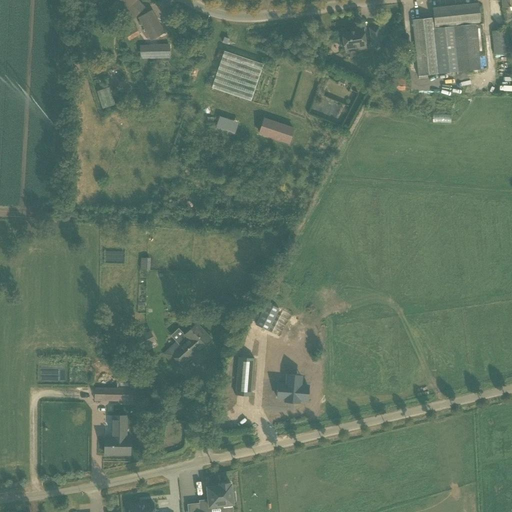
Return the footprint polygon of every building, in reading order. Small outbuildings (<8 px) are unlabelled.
[(118,0),(120,1),(119,2),(134,17),(144,8),(136,0),(118,0)] [(433,18),(434,28),(480,24),(478,4),(432,8),(433,18)] [(151,11),(143,16),(139,18),(151,40),(164,32),(152,11),(151,11)] [(434,28),(433,18),(412,20),(418,76),(439,73),(434,28)] [(480,24),(434,28),(439,73),(486,68),(482,23),(480,24)] [(129,41),(139,35),(133,25),(123,31),(129,41)] [(370,28),(373,46),(382,44),(379,27),(370,28)] [(355,31),(341,33),(344,50),(358,48),(358,50),(366,48),(363,28),(355,29),(355,31)] [(500,60),(500,59),(500,54),(508,54),(509,53),(507,30),(491,32),(492,36),(493,49),(487,50),(488,57),(493,57),(493,55),(494,55),(494,60),(500,60)] [(140,46),(140,58),(150,58),(150,59),(170,59),(170,43),(150,44),(150,48),(146,48),(146,46),(140,46)] [(253,100),(264,62),(224,51),(213,88),(253,100)] [(339,82),(348,86),(351,79),(342,76),(339,82)] [(387,77),(385,89),(405,91),(406,80),(387,77)] [(111,87),(98,89),(101,107),(115,105),(111,87)] [(230,120),(217,118),(215,130),(228,132),(230,120)] [(259,134),(288,143),(293,131),(263,121),(259,134)] [(256,325),(267,331),(275,316),(278,310),(267,304),(256,325)] [(180,364),(182,366),(198,350),(199,350),(211,339),(197,323),(167,350),(163,354),(172,363),(177,368),(180,364)] [(158,337),(152,326),(138,335),(144,345),(158,337)] [(297,369),(297,347),(279,346),(279,354),(264,353),(264,368),(297,369)] [(238,358),(235,395),(251,396),(253,359),(238,358)] [(132,387),(132,380),(118,380),(117,387),(95,386),(95,399),(105,399),(105,400),(134,400),(134,387),(132,387)] [(279,386),(271,384),(268,398),(276,400),(275,403),(289,405),(289,403),(297,404),(300,391),(292,389),(293,386),(280,383),(279,386)] [(105,437),(104,445),(104,455),(130,455),(130,434),(120,434),(120,437),(105,437)] [(232,494),(231,485),(230,485),(230,483),(219,484),(219,486),(207,487),(208,500),(200,501),(201,511),(222,509),(222,506),(230,505),(233,505),(233,502),(235,502),(235,493),(232,494)] [(140,504),(129,505),(129,511),(154,511),(154,503),(140,505),(140,504)]
